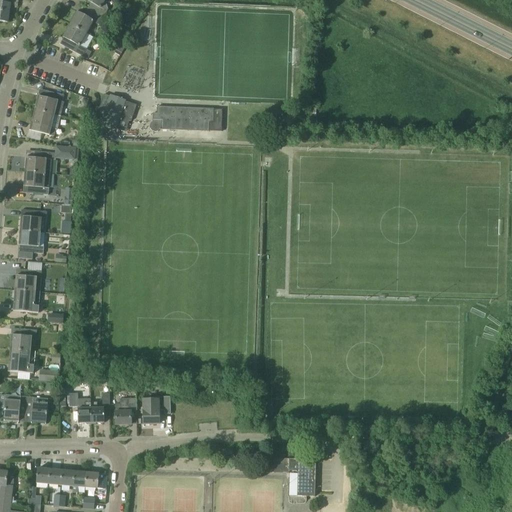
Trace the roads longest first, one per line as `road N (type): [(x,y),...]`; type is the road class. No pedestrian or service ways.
road 1 (residential): [(508,426),(497,440),(463,447),(209,438),(118,456)]
road 2 (residential): [(118,456),(110,448),(0,451)]
